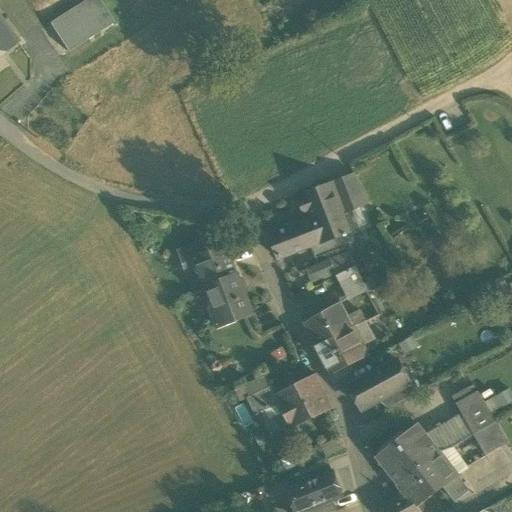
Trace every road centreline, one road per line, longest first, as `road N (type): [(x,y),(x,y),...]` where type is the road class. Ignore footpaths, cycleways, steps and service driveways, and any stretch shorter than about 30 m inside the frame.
road 1 (residential): [(374,511),(358,452),(240,209)]
road 2 (unclassified): [(240,209),(511,68)]
road 3 (unclassified): [(0,130),(71,186),(157,207),(240,209)]
